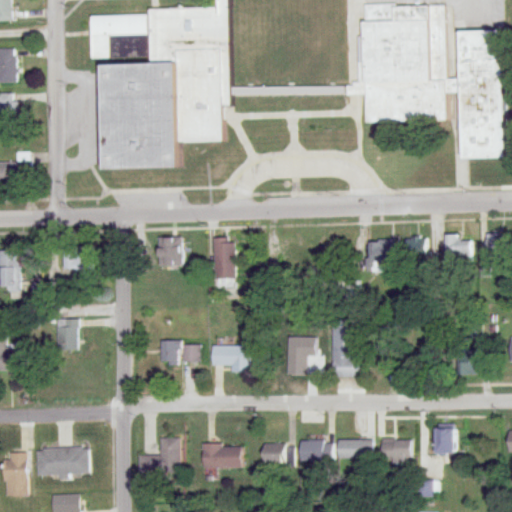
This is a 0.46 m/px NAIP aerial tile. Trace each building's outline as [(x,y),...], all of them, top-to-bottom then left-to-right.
[(0,0),(0,21),(13,22),(12,0),(0,0)] [(104,171),(101,64),(150,63),(150,58),(93,59),(92,15),(151,14),(151,8),(219,6),(218,0),(230,0),(233,102),(222,103),(223,140),(178,141),(179,169),(104,171)] [(369,121),(365,3),(400,2),(400,7),(447,5),(450,77),(461,77),(459,32),(501,30),(506,157),(464,158),(461,90),(448,91),(449,118),(369,121)] [(18,49),(0,48),(0,83),(18,84),(18,49)] [(0,127),(16,128),(16,94),(0,94),(0,127)] [(17,163),(0,162),(0,183),(33,183),(33,152),(17,152),(17,163)] [(511,234),(486,234),(486,258),(511,257),(511,234)] [(460,241),(460,235),(447,235),(447,264),(473,264),(473,241),(460,241)] [(184,237),(159,237),(159,267),(184,267),(184,237)] [(216,238),(216,292),(237,292),(237,238),(216,238)] [(428,238),(406,238),(406,258),(428,258),(428,238)] [(395,270),(395,241),(370,241),(370,270),(395,270)] [(69,275),(93,269),(87,247),(63,253),(69,275)] [(305,269),(302,247),(280,250),(283,272),(305,269)] [(22,251),(2,251),(2,289),(11,289),(11,299),(22,299),(22,251)] [(43,284),(34,284),(34,300),(43,300),(43,284)] [(58,352),(80,352),(80,319),(58,319),(58,352)] [(361,378),(361,321),(335,321),(335,378),(361,378)] [(0,325),(0,373),(25,373),(24,344),(9,344),(8,325),(0,325)] [(162,343),(162,366),(181,366),(181,363),(203,363),(203,343),(162,343)] [(251,374),(251,346),(213,346),(213,366),(233,366),(233,374),(251,374)] [(384,350),(371,350),(371,374),(384,374),(384,350)] [(462,376),(481,375),(480,355),(461,356),(462,376)] [(456,424),(436,424),(436,455),(456,455),(456,424)] [(142,474),(183,474),(183,438),(163,438),(163,456),(142,456),(142,474)] [(376,440),(340,440),(340,459),(376,459),(376,440)] [(414,440),(384,440),(384,461),(395,461),(395,471),(407,471),(407,459),(414,459),(414,440)] [(302,462),(337,462),(337,441),(302,441),(302,462)] [(266,445),(266,465),(297,466),(297,445),(266,445)] [(244,446),(205,446),(205,469),(244,469),(244,446)] [(92,476),(91,448),(39,449),(40,477),(92,476)] [(30,454),(8,454),(8,497),(30,497),(30,454)] [(420,481),(420,497),(439,497),(439,481),(420,481)] [(81,511),(82,496),(54,496),(53,511),(81,511)]
